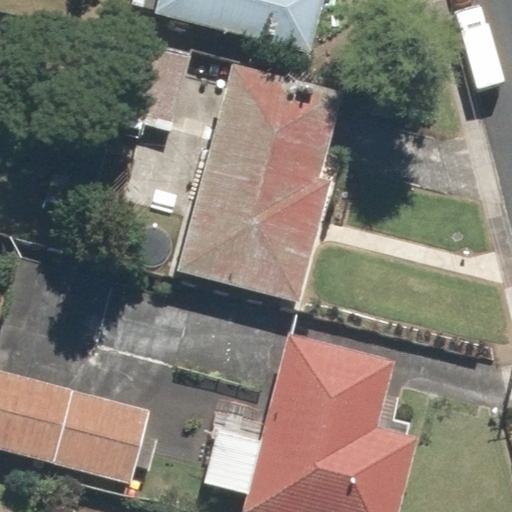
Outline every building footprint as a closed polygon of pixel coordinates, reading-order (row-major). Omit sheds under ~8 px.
[(149,0),(144,26),(300,59),(312,0),(149,0)] [(332,99),(105,56),(93,118),(168,132),(174,102),(212,109),(180,277),(295,299),(332,99)] [(66,183),(15,163),(0,201),(0,226),(43,243),(66,183)] [(386,511),(405,443),(369,434),(385,366),(267,339),(226,511),(386,511)] [(0,384),(0,456),(121,487),(138,419),(0,384)]
